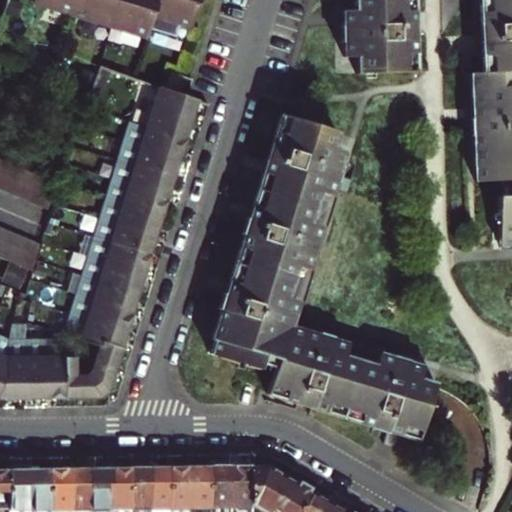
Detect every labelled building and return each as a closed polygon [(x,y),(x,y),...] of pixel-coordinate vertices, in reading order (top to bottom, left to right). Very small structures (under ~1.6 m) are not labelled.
[(35,0),(36,1),(74,12),(111,24),(147,35),(150,25),(177,34),(180,24),(193,28),(201,0),(35,0)] [(354,0),(354,9),(344,9),(344,15),(345,23),(342,23),(342,41),(345,41),(345,56),(356,55),(356,72),(414,70),(411,0),(354,0)] [(511,0),(479,0),(483,72),(472,72),(474,117),(471,117),(472,135),(475,135),(476,166),(478,166),(488,165),(488,179),(488,182),(502,181),(511,181),(511,194),(503,194),(498,195),(500,236),(511,235),(511,0)] [(171,76),(166,92),(186,99),(192,82),(171,76)] [(196,104),(159,90),(155,101),(141,96),(139,104),(192,120),(195,110),(196,104)] [(189,129),(192,120),(139,104),(137,110),(151,114),(147,126),(186,139),(189,129)] [(285,397),(343,415),(369,424),(368,426),(389,432),(389,430),(395,432),(419,439),(432,398),(437,382),(421,377),(424,366),(410,361),(411,359),(393,353),(392,356),(380,352),(376,363),(361,358),(347,353),(350,343),(335,338),(336,335),(320,330),(319,333),(305,328),(301,341),(287,336),(291,324),(299,299),(287,295),(292,280),(297,265),(308,268),(322,223),(311,220),(315,205),(320,190),(332,194),(336,181),(337,182),(342,166),(341,165),(345,151),(333,147),(339,130),(284,113),(265,173),(260,188),(253,211),(251,218),(248,217),(243,233),(246,234),(237,263),(230,284),(228,291),(225,290),(219,308),(222,309),(213,338),(215,339),(224,342),(220,354),(220,355),(260,367),(261,363),(264,353),(280,358),(277,368),(270,393),(285,397)] [(124,141),(180,158),(183,150),(186,139),(147,126),(130,121),(124,141)] [(118,159),(174,176),(177,167),(180,158),(124,141),(118,159)] [(0,189),(1,190),(13,195),(25,201),(37,205),(52,212),(55,203),(60,185),(48,180),(36,175),(24,170),(12,165),(0,159),(0,189)] [(112,180),(168,197),(171,187),(174,176),(118,159),(112,180)] [(488,165),(478,166),(479,179),(488,179),(488,165)] [(165,208),(168,197),(112,180),(106,199),(162,216),(165,208)] [(502,181),(503,194),(511,194),(511,181),(502,181)] [(160,224),(162,216),(106,199),(100,217),(157,235),(160,224)] [(95,236),(151,253),(154,243),(157,235),(100,217),(95,236)] [(0,259),(12,264),(33,273),(37,260),(41,248),(22,240),(11,235),(0,230),(0,259)] [(511,235),(500,236),(501,246),(511,245),(511,235)] [(88,256),(145,273),(148,262),(151,253),(95,236),(88,256)] [(88,256),(82,274),(139,292),(142,283),(145,273),(88,256)] [(139,292),(82,274),(76,293),(133,312),(136,303),(139,292)] [(133,312),(76,293),(71,312),(128,330),(131,319),(133,312)] [(75,333),(103,341),(122,348),(125,338),(128,330),(71,312),(65,329),(75,333)] [(301,341),(305,328),(291,324),(287,336),(301,341)] [(12,340),(0,335),(0,398),(5,398),(6,374),(3,371),(12,340)] [(220,354),(224,342),(215,339),(211,351),(220,354)] [(6,374),(5,398),(16,398),(27,398),(27,358),(32,341),(12,340),(3,371),(6,374)] [(47,358),(53,341),(32,341),(27,358),(27,398),(37,397),(48,397),(47,358)] [(68,341),(53,341),(47,358),(48,397),(59,397),(68,397),(68,358),(68,341)] [(93,373),(86,378),(76,378),(76,358),(68,358),(68,397),(104,396),(106,395),(109,392),(117,364),(122,348),(103,341),(93,373)] [(264,353),(261,363),(277,368),(280,358),(264,353)] [(249,466),(250,503),(265,511),(298,511),(311,490),(297,482),(269,465),(249,466)] [(209,506),(209,466),(200,467),(191,467),(191,487),(187,487),(187,507),(189,507),(209,506)] [(226,506),(226,487),(230,487),(230,466),(227,466),(218,466),(209,466),(209,506),(226,506)] [(250,503),(249,466),(239,466),(230,466),(230,487),(226,487),(226,506),(228,506),(250,505),(250,503)] [(151,488),(150,467),(148,467),(140,468),(128,468),(128,508),(147,507),(147,488),(151,488)] [(158,467),(150,467),(151,488),(147,488),(147,507),(149,507),(169,507),(168,467),(158,467)] [(187,507),(187,487),(191,487),(191,467),(188,467),(178,467),(168,467),(169,507),(187,507)] [(99,468),(89,469),(89,508),(106,508),(106,489),(110,489),(110,468),(109,468),(99,468)] [(128,508),(128,468),(119,468),(110,468),(110,489),(106,489),(106,508),(108,508),(128,508)] [(49,509),(49,469),(40,469),(31,470),(31,490),(27,490),(27,509),(29,509),(49,509)] [(59,469),(49,469),(49,509),(67,509),(67,490),(71,490),(71,469),(69,469),(59,469)] [(79,469),(71,469),(71,490),(67,490),(67,509),(69,509),(89,508),(89,469),(79,469)] [(0,507),(14,507),(13,470),(0,470),(0,507)] [(21,470),(13,470),(14,507),(14,510),(27,509),(27,490),(31,490),(31,470),(29,470),(21,470)] [(298,511),(323,511),(330,502),(328,500),(320,495),(311,490),(298,511)] [(345,511),(346,511),(338,506),(330,502),(323,511),(345,511)]
